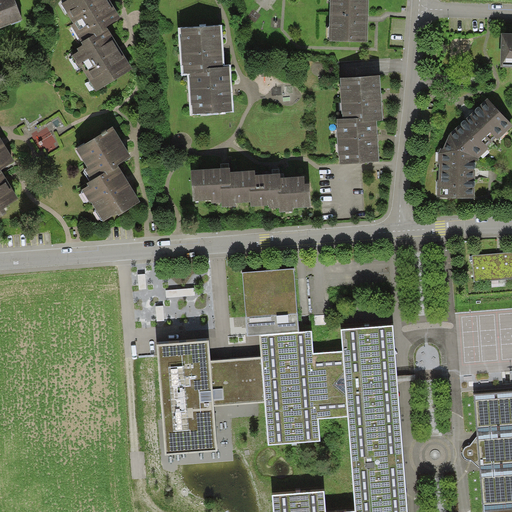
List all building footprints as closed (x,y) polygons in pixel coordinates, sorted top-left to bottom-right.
[(0,0),(0,28),(22,20),(14,0),(0,0)] [(71,25),(81,43),(107,27),(121,18),(109,0),(68,0),(62,4),(74,23),(71,25)] [(369,0),(330,0),(329,41),(368,42),(369,16),(369,0)] [(221,25),(178,28),(181,74),(188,74),(210,72),(209,68),(224,67),(224,65),(223,48),(221,25)] [(119,46),(107,27),(81,43),(83,45),(77,49),(78,51),(73,55),(80,68),(81,67),(97,91),(133,69),(119,46)] [(511,33),(501,33),(501,67),(511,66),(511,33)] [(230,65),(224,65),(224,67),(209,68),(210,72),(188,74),(191,115),(234,112),(232,88),(230,65)] [(380,75),(341,77),(341,85),(340,86),(342,118),(360,117),(360,122),(377,121),(383,120),(381,94),(380,75)] [(437,198),(474,199),(475,170),(475,161),(478,161),(478,158),(488,149),(486,147),(495,138),(498,140),(511,126),(511,124),(487,99),(471,114),(449,134),(442,150),(440,149),(438,152),(436,152),(436,161),(437,161),(437,164),(439,164),(438,180),(436,180),(437,198)] [(342,118),(337,119),(338,127),(337,127),(339,155),(340,155),(340,163),(379,160),(378,135),(377,121),(360,122),(360,117),(342,118)] [(121,140),(113,126),(76,148),(87,167),(84,169),(91,180),(118,165),(131,156),(121,140)] [(0,170),(1,170),(15,161),(4,144),(0,136),(0,170)] [(125,176),(118,165),(91,180),(87,183),(88,186),(81,189),(90,202),(91,201),(103,221),(117,214),(118,216),(140,201),(125,176)] [(225,168),(191,170),(192,200),(211,199),(211,202),(221,202),(222,206),(236,206),(236,202),(250,202),(249,190),(256,190),(255,175),(255,170),(230,172),(230,168),(225,168)] [(7,179),(1,170),(0,170),(0,218),(7,214),(4,209),(20,199),(7,179)] [(280,174),(255,175),(256,190),(249,190),(250,202),(250,205),(268,204),(268,207),(279,207),(279,211),(293,210),(293,208),(311,207),(310,185),(305,185),(305,176),(287,177),(280,177),(280,174)] [(511,251),(472,255),(474,281),(511,278),(511,251)] [(294,269),(243,272),(247,336),(260,335),(299,333),(294,269)] [(145,274),(138,274),(139,289),(146,288),(145,274)] [(195,288),(166,290),(166,298),(195,296),(195,288)] [(163,306),(156,306),(157,321),(165,321),(163,306)] [(209,341),(156,345),(165,456),(218,452),(214,407),(265,403),(268,446),(321,442),(319,420),(348,418),(355,511),(345,511),(326,511),(325,492),(272,496),(273,511),(408,511),(394,326),(341,330),(342,350),(314,353),(312,331),(299,333),(260,335),(261,357),(210,361),(209,341)] [(487,511),(511,509),(511,392),(474,396),(483,511),(487,511)]
